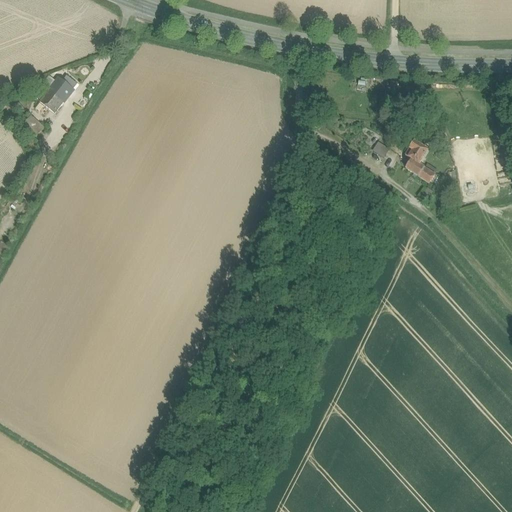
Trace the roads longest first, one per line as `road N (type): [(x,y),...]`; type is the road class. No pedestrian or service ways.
road 1 (track): [(134,511),(308,132)]
road 2 (secondary): [(123,0),(299,53),(511,69)]
road 3 (track): [(299,53),(294,104),(308,132),(423,208),(511,305)]
